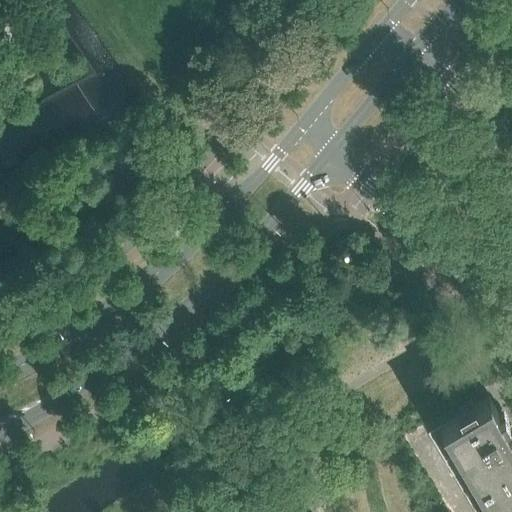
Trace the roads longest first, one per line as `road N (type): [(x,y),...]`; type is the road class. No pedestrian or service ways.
road 1 (secondary): [(0,437),(89,382),(194,301),(332,154)]
road 2 (secondary): [(300,128),(157,274),(74,336),(0,377)]
road 3 (tertiary): [(332,154),(506,309)]
road 4 (tertiary): [(511,161),(482,111),(418,46)]
road 5 (secondary): [(332,154),(418,46)]
road 6 (secondary): [(388,22),(300,128)]
